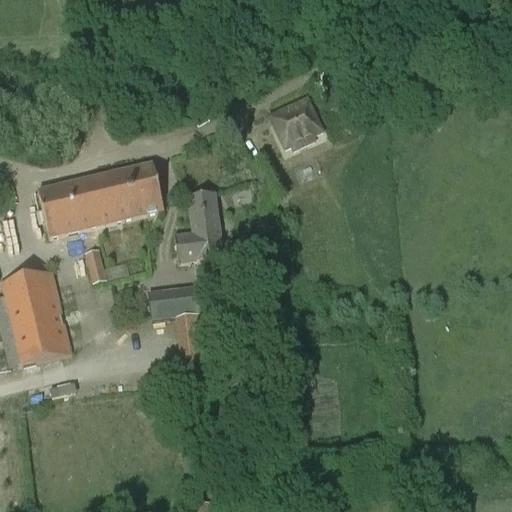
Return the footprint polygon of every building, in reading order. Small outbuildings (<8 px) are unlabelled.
[(272,128),(280,146),(284,154),(297,148),(299,152),(314,145),(312,141),(322,136),(315,122),(307,104),(275,119),(276,121),(274,127),(272,128)] [(253,171),(270,206),(285,200),(286,199),(276,177),(269,162),(253,171)] [(152,169),(37,196),(48,244),(163,216),(152,169)] [(177,269),(197,267),(223,264),(217,219),(214,199),(187,203),(192,240),(174,242),(177,269)] [(106,286),(106,285),(127,279),(124,267),(103,273),(98,254),(84,258),(92,290),(106,286)] [(62,329),(60,320),(50,279),(52,279),(52,277),(0,289),(0,299),(0,302),(0,343),(7,375),(18,372),(19,373),(72,361),(71,359),(69,359),(62,329)] [(148,300),(150,321),(150,324),(173,321),(184,401),(187,401),(188,401),(208,399),(222,397),(212,319),(206,320),(202,293),(148,300)] [(172,415),(170,403),(169,393),(153,395),(156,417),(172,415)]
